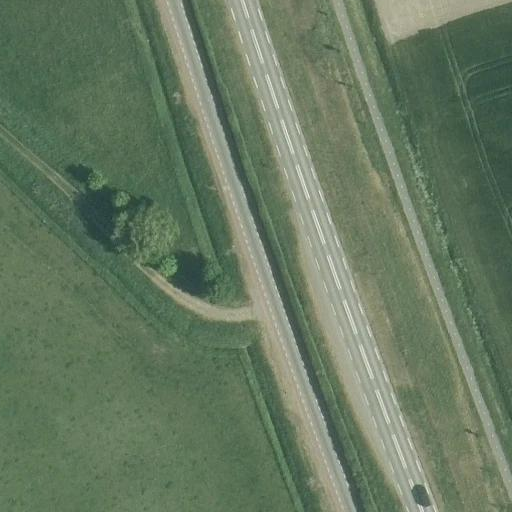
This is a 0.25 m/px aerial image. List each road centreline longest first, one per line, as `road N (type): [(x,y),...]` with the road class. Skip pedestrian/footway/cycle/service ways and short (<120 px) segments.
road 1 (tertiary): [(351,511),(172,0)]
road 2 (secondary): [(249,0),(298,161),(427,511)]
road 3 (track): [(275,304),(228,315),(182,297),(0,129)]
